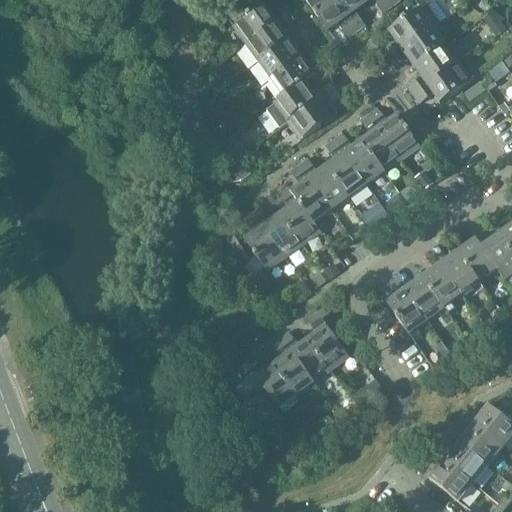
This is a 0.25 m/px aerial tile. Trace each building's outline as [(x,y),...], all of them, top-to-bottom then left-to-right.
[(262,0),(238,0),(235,3),(243,14),(246,12),(250,17),(232,29),(246,48),(292,14),(286,5),(272,16),(265,6),(264,6),(261,1),(262,0)] [(357,35),(332,0),(307,0),(305,2),(329,34),(339,27),(349,41),(357,35)] [(358,0),(332,0),(357,35),(366,29),(356,15),(365,8),(358,0)] [(392,10),(385,0),(358,0),(365,8),(374,2),(384,16),(392,10)] [(385,0),(392,10),(401,3),(398,0),(385,0)] [(381,54),(388,63),(434,29),(421,11),(388,35),(395,44),(381,54)] [(246,48),(258,66),(291,42),(285,33),(299,23),(292,14),(246,48)] [(408,62),(414,71),(447,47),(434,29),(388,63),(394,72),(408,62)] [(258,66),(271,83),(318,49),(311,41),(297,51),(291,42),(258,66)] [(407,89),(413,98),(459,65),(466,60),(454,42),(447,47),(414,71),(421,79),(407,89)] [(271,83),(283,100),(283,101),(317,77),(310,68),(324,58),(318,49),(271,83)] [(459,65),(413,98),(419,107),(433,97),(440,106),(473,83),(459,65)] [(283,100),(274,107),(287,126),(320,102),(313,93),(327,83),(321,74),(317,77),(283,101),(283,100)] [(320,102),(287,126),(300,144),(347,111),(340,101),(326,111),(320,102)] [(369,116),(402,163),(421,150),(397,117),(388,124),(378,110),(369,116)] [(218,122),(224,130),(234,123),(228,114),(218,122)] [(370,136),(361,143),(385,175),(402,163),(369,116),(360,122),(370,136)] [(343,135),(334,141),(367,188),(385,175),(361,143),(353,149),(343,135)] [(335,162),(326,168),(350,201),(367,188),(334,141),(325,148),(335,162)] [(308,160),(299,167),(333,213),(350,201),(326,168),(318,174),(308,160)] [(300,187),(292,193),(291,194),(315,226),(333,213),(299,167),(290,173),(300,187)] [(427,179),(419,185),(424,192),(432,187),(427,179)] [(290,210),(280,216),(304,249),(322,236),(315,226),(291,194),(292,193),(289,189),(280,196),(290,210)] [(411,194),(404,199),(407,205),(415,199),(411,194)] [(399,199),(388,207),(393,215),(405,207),(399,199)] [(379,207),(363,218),(372,230),(388,219),(379,207)] [(262,208),(253,215),(286,262),(304,249),(280,216),(272,222),(262,208)] [(286,262),(253,215),(244,221),(254,235),(244,242),(245,243),(240,247),(235,241),(224,249),(241,272),(252,264),(250,262),(256,258),(268,275),(286,262)] [(511,228),(500,237),(511,254),(511,228)] [(511,254),(500,237),(483,250),(482,250),(499,273),(506,283),(511,278),(511,254)] [(476,240),(457,253),(481,286),(499,273),(482,250),(483,250),(476,240)] [(457,253),(440,266),(463,299),(481,286),(457,253)] [(440,266),(422,279),(446,311),(463,299),(440,266)] [(422,279),(405,291),(428,324),(446,311),(422,279)] [(428,324),(405,291),(386,304),(410,337),(428,324)] [(315,335),(308,341),(331,374),(350,360),(316,314),(305,322),(315,335)] [(288,334),(280,340),(314,386),(331,374),(308,341),(298,348),(288,334)] [(280,361),(273,366),(296,399),(314,386),(280,340),(270,347),(280,361)] [(253,359),(245,365),(279,412),(296,399),(273,366),(263,373),(253,359)] [(279,412),(245,365),(236,371),(247,386),(232,397),(221,382),(211,390),(247,439),(256,432),(254,429),(279,412)] [(511,427),(488,408),(473,427),(503,451),(511,439),(511,427)] [(327,417),(315,426),(322,435),(333,426),(327,417)] [(459,445),(489,469),(503,451),(473,427),(459,445)] [(459,445),(445,462),(474,486),(489,469),(459,445)] [(474,486),(445,462),(430,481),(459,505),(474,486)] [(511,496),(509,494),(499,507),(505,511),(511,503),(511,496)]
